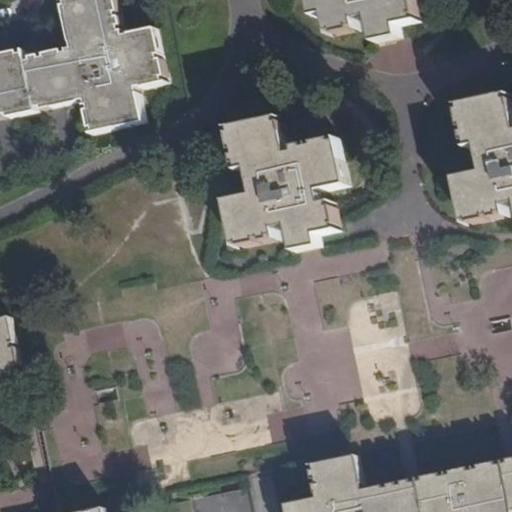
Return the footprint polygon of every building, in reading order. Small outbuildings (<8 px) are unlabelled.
[(173,94),(162,38),(132,45),(121,0),(117,0),(68,11),(77,56),(30,67),(27,54),(0,59),(0,123),(87,106),(92,129),(146,116),(142,101),(173,94)] [(314,0),(319,15),(326,14),(331,32),(359,25),(359,18),(369,15),(376,43),(403,37),(402,27),(423,23),(418,0),(314,0)] [(511,95),(465,105),(473,149),(484,149),(489,172),(461,178),(471,226),(511,218),(511,95)] [(294,155),(286,117),(234,129),(241,171),(253,170),(258,194),(231,199),(240,249),(283,239),(282,230),(295,226),(299,252),(329,245),(328,236),(346,231),(345,223),(341,200),(327,203),(325,191),(352,183),(343,140),(302,148),(302,153),(294,155)] [(29,375),(18,318),(0,321),(0,413),(6,412),(0,382),(29,375)] [(511,511),(511,459),(505,461),(421,479),(407,482),(368,490),(362,456),(317,466),(323,499),(292,504),(294,511),(511,511)] [(196,511),(242,511),(240,492),(195,499),(196,511)]
